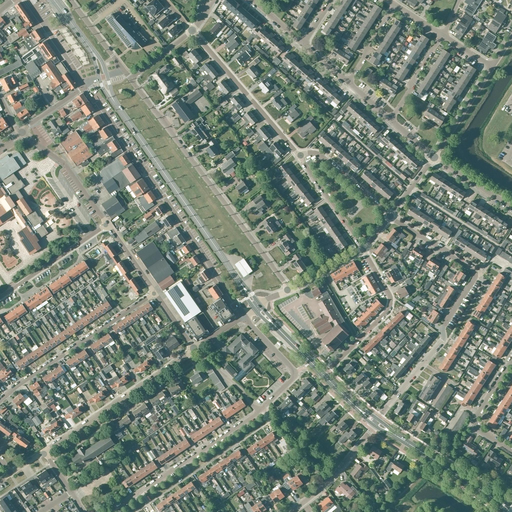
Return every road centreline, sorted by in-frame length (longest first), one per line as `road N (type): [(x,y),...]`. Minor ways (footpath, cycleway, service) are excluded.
road 1 (residential): [(84,85),(243,316)]
road 2 (residential): [(377,419),(443,338),(474,277),(390,217)]
road 3 (residential): [(290,290),(129,79)]
road 4 (tertiary): [(242,286),(103,77)]
road 5 (residential): [(110,511),(260,409),(294,373)]
road 6 (residential): [(156,293),(0,402)]
road 7 (residential): [(43,451),(193,348)]
road 8 (residential): [(298,156),(192,30)]
road 9 (residential): [(323,375),(390,306),(364,249)]
road 10 (residential): [(106,224),(0,296)]
road 11 (tertiary): [(498,501),(391,432)]
road 12 (residential): [(106,224),(65,165),(21,132)]
road 13 (residential): [(373,424),(331,479),(292,511)]
